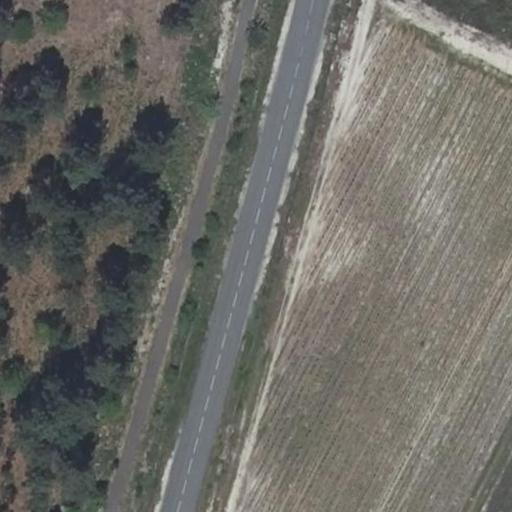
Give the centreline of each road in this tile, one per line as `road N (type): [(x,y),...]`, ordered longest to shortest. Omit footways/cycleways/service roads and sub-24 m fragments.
road 1 (track): [(236,511),(370,0),(404,0),(511,54)]
road 2 (tertiary): [(307,0),(173,511)]
